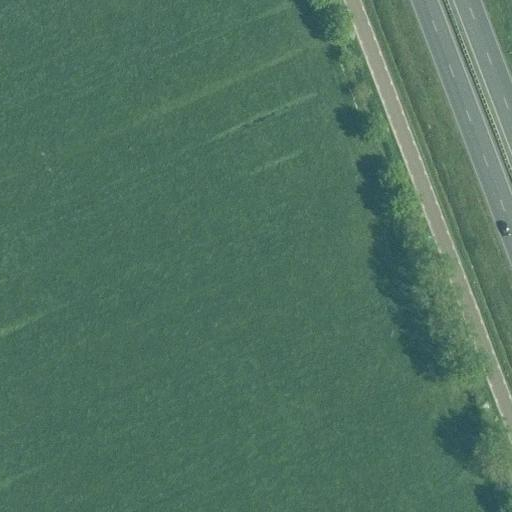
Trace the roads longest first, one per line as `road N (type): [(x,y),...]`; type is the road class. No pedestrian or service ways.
road 1 (unclassified): [(511,423),(351,0)]
road 2 (trunk): [(422,0),(511,233)]
road 3 (trunk): [(511,116),(468,0)]
